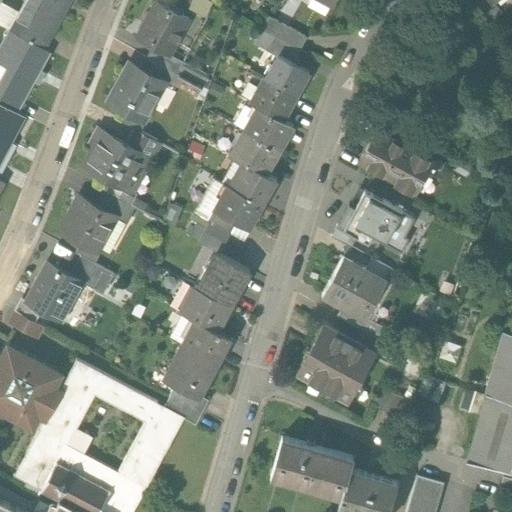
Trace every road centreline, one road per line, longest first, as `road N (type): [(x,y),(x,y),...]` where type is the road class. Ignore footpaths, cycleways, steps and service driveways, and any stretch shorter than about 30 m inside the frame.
road 1 (residential): [(216,511),(335,107),(395,0)]
road 2 (residential): [(108,0),(37,203),(0,282)]
